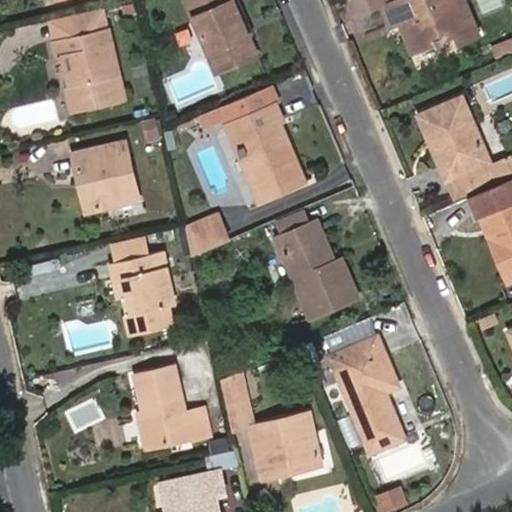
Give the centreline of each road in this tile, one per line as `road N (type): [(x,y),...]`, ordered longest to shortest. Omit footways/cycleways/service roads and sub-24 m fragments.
road 1 (residential): [(509,485),(304,0)]
road 2 (unknown): [(374,165),(237,227)]
